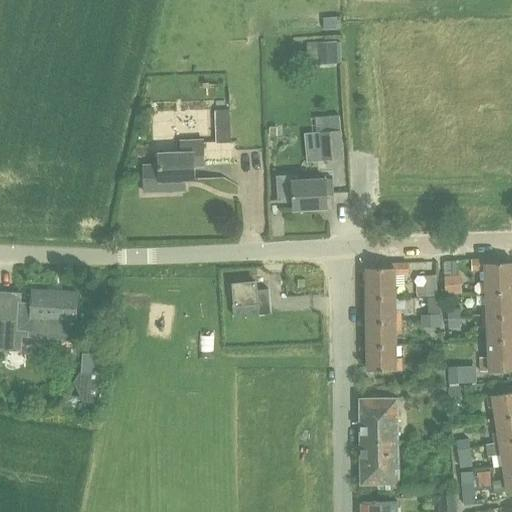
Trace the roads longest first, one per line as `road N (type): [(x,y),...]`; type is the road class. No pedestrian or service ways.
road 1 (unclassified): [(0,254),(340,249)]
road 2 (residential): [(343,511),(340,249)]
road 3 (unclassified): [(340,249),(511,241)]
